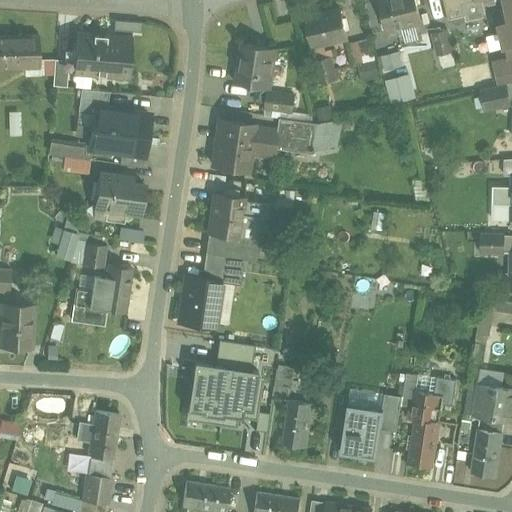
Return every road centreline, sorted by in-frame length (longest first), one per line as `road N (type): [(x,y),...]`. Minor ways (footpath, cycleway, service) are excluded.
road 1 (residential): [(193,3),(194,49),(148,387)]
road 2 (residential): [(153,453),(511,506)]
road 3 (residential): [(33,0),(193,3)]
road 4 (residential): [(0,378),(148,387)]
